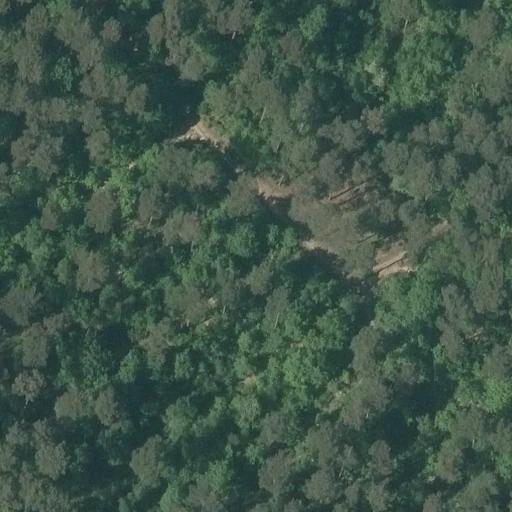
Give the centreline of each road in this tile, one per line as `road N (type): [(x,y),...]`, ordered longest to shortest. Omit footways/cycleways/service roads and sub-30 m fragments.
road 1 (track): [(182,134),(350,332)]
road 2 (track): [(182,134),(0,261)]
road 3 (track): [(511,184),(363,317)]
road 4 (track): [(67,0),(182,134)]
road 5 (track): [(386,362),(409,383),(511,425)]
